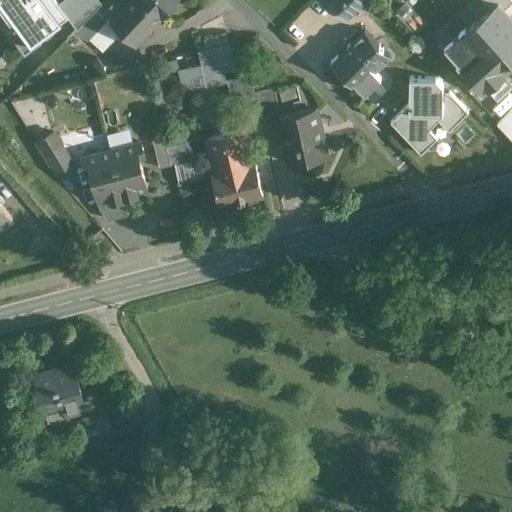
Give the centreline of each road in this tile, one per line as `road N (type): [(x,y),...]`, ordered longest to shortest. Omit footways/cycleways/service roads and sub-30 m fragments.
road 1 (secondary): [(105,294),(432,208)]
road 2 (unclassified): [(252,0),(380,128),(415,170),(432,208)]
road 3 (residential): [(105,294),(155,401),(157,449),(127,511)]
